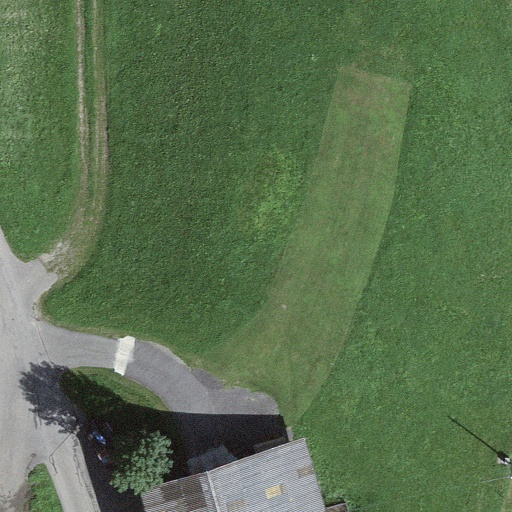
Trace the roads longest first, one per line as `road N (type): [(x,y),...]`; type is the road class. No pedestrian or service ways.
road 1 (track): [(90,0),(85,213),(51,268),(2,287)]
road 2 (track): [(2,287),(76,511)]
road 3 (track): [(3,511),(29,364)]
